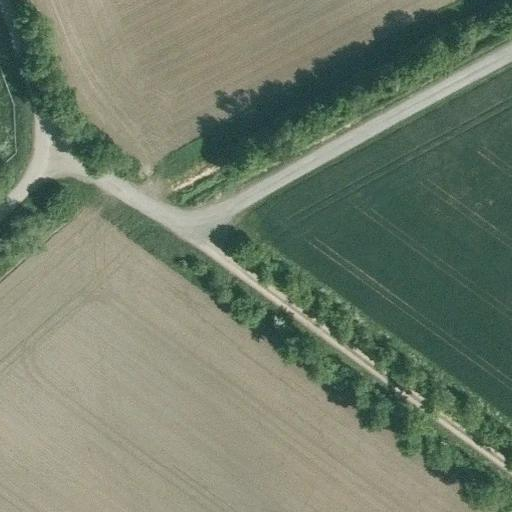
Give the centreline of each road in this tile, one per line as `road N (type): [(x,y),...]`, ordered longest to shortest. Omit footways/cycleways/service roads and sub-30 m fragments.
road 1 (track): [(39,165),(70,141),(198,231),(511,60)]
road 2 (track): [(198,231),(511,463)]
road 3 (unclassified): [(2,0),(45,122),(39,165),(0,211)]
